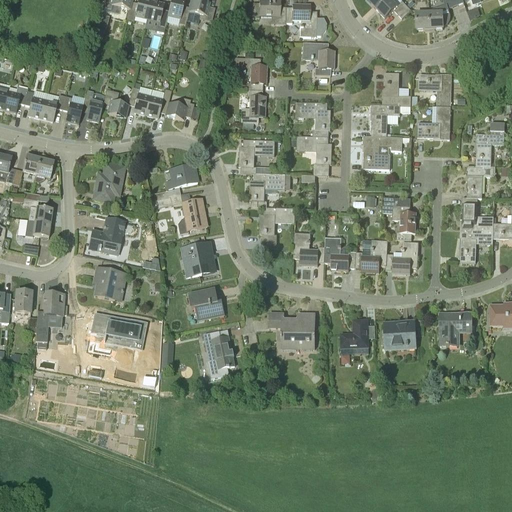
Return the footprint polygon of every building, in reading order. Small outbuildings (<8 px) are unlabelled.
[(111,7),(129,11),(130,12),(131,6),(132,4),(131,4),(132,0),(106,0),(104,10),(110,11),(111,7)] [(368,0),(367,2),(376,11),(387,0),(368,0)] [(397,17),(406,8),(402,4),(398,8),(389,0),(387,0),(376,11),(385,21),(393,12),(397,17)] [(442,0),(446,11),(452,9),(449,0),(442,0)] [(449,0),(452,9),(458,7),(456,0),(449,0)] [(138,1),(137,8),(131,6),(130,12),(127,22),(128,22),(131,23),(133,23),(134,19),(147,22),(152,4),(138,1)] [(185,23),(188,12),(181,10),(183,3),(172,1),(168,15),(167,19),(179,21),(178,26),(184,27),(185,23)] [(188,12),(185,23),(197,26),(199,21),(211,24),(214,10),(208,9),(209,5),(191,1),(188,12)] [(285,26),(286,10),(280,10),(280,4),(259,3),(259,6),(252,6),(251,21),(258,21),(258,19),(271,19),(271,27),(284,27),(284,25),(285,26)] [(167,19),(168,15),(161,13),(163,7),(152,4),(147,22),(158,25),(156,34),(163,35),(164,31),(167,19)] [(315,40),(315,38),(320,38),(325,32),(326,27),(323,21),(316,21),(316,15),(309,14),(309,8),(291,7),(291,10),(286,10),(285,26),(291,26),(291,24),(300,24),(300,39),(315,40)] [(406,8),(397,17),(402,21),(411,13),(406,8)] [(478,18),(474,11),(467,14),(470,23),(478,18)] [(430,14),(430,31),(443,31),(443,28),(444,28),(446,26),(448,24),(449,21),(450,18),(449,16),(448,12),(443,14),(430,14)] [(417,32),(430,31),(430,14),(416,15),(417,32)] [(107,18),(100,17),(94,40),(101,42),(104,29),(107,18)] [(333,72),(334,54),(327,54),(327,47),(302,46),(302,62),(317,63),(317,72),(314,71),(314,78),(329,78),(330,72),(333,72)] [(241,92),(247,93),(261,93),(262,87),(265,87),(266,69),(259,69),(260,62),(252,62),(253,55),(245,55),(245,62),(235,61),(234,77),(250,77),(249,86),(247,86),(247,87),(241,87),(241,92)] [(199,69),(208,70),(209,62),(200,61),(199,69)] [(382,108),(399,108),(399,109),(410,109),(410,99),(409,99),(400,99),(398,99),(399,76),(382,76),(382,108)] [(436,111),(450,111),(451,78),(435,77),(435,78),(419,78),(418,93),(437,93),(436,111)] [(146,117),(150,99),(137,96),(140,86),(135,85),(134,91),(132,90),(128,108),(134,109),(133,114),(146,117)] [(24,108),(27,94),(28,92),(18,89),(16,95),(8,93),(3,112),(15,115),(18,106),(24,108)] [(128,108),(132,90),(128,108),(116,105),(119,95),(106,92),(105,98),(103,105),(102,111),(107,112),(106,116),(125,121),(128,108)] [(65,99),(67,93),(62,91),(60,98),(59,98),(57,106),(45,103),(40,121),(52,124),(55,111),(62,113),(65,99)] [(166,112),(168,105),(171,93),(165,92),(163,98),(162,102),(150,99),(146,117),(157,120),(159,115),(165,117),(166,112)] [(261,100),(261,93),(247,93),(246,99),(249,99),(248,111),(241,111),(240,125),(257,126),(257,120),(265,121),(265,100),(261,100)] [(40,121),(45,103),(32,99),(33,95),(27,94),(24,108),(30,109),(28,116),(28,118),(40,121)] [(102,111),(103,105),(91,102),(91,99),(85,97),(83,107),(81,115),(87,116),(86,121),(98,124),(102,111)] [(81,115),(83,107),(70,104),(71,101),(65,99),(62,113),(67,114),(65,123),(78,126),(81,115)] [(166,112),(165,117),(166,117),(165,118),(183,123),(184,118),(190,120),(193,107),(190,106),(191,102),(182,100),(180,108),(168,105),(166,112)] [(312,139),(328,140),(328,134),(330,134),(330,113),(327,113),(327,106),(295,105),(295,107),(295,112),(295,120),(315,121),(314,133),(312,133),(312,139)] [(399,119),(399,115),(410,115),(410,109),(399,109),(399,108),(382,108),(371,108),(370,124),(371,124),(371,140),(363,140),(371,140),(371,141),(386,141),(401,141),(386,140),(386,118),(399,119)] [(450,111),(436,111),(436,126),(432,126),(417,125),(417,141),(433,141),(433,142),(449,143),(450,111)] [(80,127),(88,129),(89,122),(82,121),(80,127)] [(490,170),(495,170),(495,169),(490,169),(491,147),(503,148),(504,126),(490,126),(490,137),(475,137),(475,152),(475,169),(466,169),(475,170),(490,171),(490,170)] [(328,140),(312,139),(297,139),(297,142),(297,148),(296,154),(316,154),(316,167),(313,167),(313,178),(328,178),(329,167),(331,168),(332,147),(328,147),(328,140)] [(401,154),(401,141),(386,141),(371,141),(371,140),(363,140),(363,155),(363,172),(389,173),(389,158),(389,150),(390,150),(390,154),(401,154)] [(241,176),(253,177),(256,177),(256,170),(253,170),(254,158),(274,158),(274,144),(243,143),(243,150),(239,150),(239,170),(241,170),(241,176)] [(0,183),(12,187),(15,172),(9,170),(11,161),(0,157),(0,183)] [(26,158),(22,173),(23,173),(36,177),(39,162),(26,158)] [(39,162),(36,177),(34,184),(38,185),(44,182),(45,179),(50,180),(53,165),(39,162)] [(167,191),(197,185),(193,166),(168,172),(171,182),(165,183),(167,191)] [(118,200),(123,171),(105,167),(103,178),(98,177),(93,202),(113,206),(115,199),(118,200)] [(494,180),(495,170),(490,170),(490,171),(475,170),(466,169),(466,184),(467,184),(466,201),(476,202),(477,202),(477,201),(481,201),(482,179),(494,180)] [(510,171),(501,170),(501,179),(510,179),(510,171)] [(23,174),(15,172),(12,187),(19,188),(23,174)] [(284,192),(285,178),(261,177),(253,177),(253,186),(249,186),(249,203),(251,204),(251,210),(264,210),(266,210),(266,204),(264,204),(264,192),(284,192)] [(167,200),(180,198),(179,191),(150,197),(151,204),(159,202),(167,200)] [(24,202),(38,204),(39,197),(25,195),(24,202)] [(167,200),(169,208),(181,206),(182,206),(180,198),(167,200)] [(367,199),(366,209),(374,209),(375,199),(367,199)] [(415,237),(416,216),(409,215),(410,202),(383,200),(382,213),(393,213),(392,220),(400,220),(399,236),(397,236),(396,242),(411,243),(411,237),(415,237)] [(466,201),(462,201),(461,217),(460,217),(460,233),(492,234),(492,227),(493,227),(493,226),(493,220),(476,219),(477,202),(476,202),(466,201)] [(30,209),(37,210),(38,204),(24,202),(23,208),(30,209)] [(153,211),(161,210),(159,202),(151,204),(153,211)] [(201,202),(182,206),(181,206),(184,221),(181,222),(177,227),(179,237),(188,235),(188,233),(206,229),(201,202)] [(52,212),(37,210),(35,224),(50,226),(52,212)] [(150,213),(143,210),(141,217),(148,220),(150,213)] [(295,211),(266,210),(264,210),(263,217),(260,217),(259,238),(261,238),(261,250),(276,251),(276,238),(274,238),(275,225),(294,226),(295,211)] [(492,241),(511,242),(511,210),(511,227),(493,226),(493,227),(492,227),(492,234),(492,241)] [(126,226),(126,225),(107,221),(103,239),(91,236),(89,248),(100,250),(100,253),(118,257),(125,226),(126,226)] [(47,240),(50,226),(35,224),(34,224),(27,223),(25,237),(47,240)] [(492,241),(492,234),(460,233),(459,248),(460,248),(460,265),(475,265),(475,247),(492,247),(492,241)] [(325,250),(324,250),(318,250),(317,253),(309,252),(310,236),(294,236),(293,261),(300,261),(299,269),(317,269),(318,266),(324,266),(325,250)] [(355,271),(356,255),(349,255),(349,259),(334,258),(334,250),(340,251),(341,242),(338,241),(331,241),(325,241),(324,250),(325,250),(324,266),(330,266),(330,273),(348,274),(348,271),(355,271)] [(386,258),(387,257),(386,257),(387,244),(372,243),(371,251),(361,251),(361,256),(356,255),(355,271),(361,271),(360,275),(379,276),(379,269),(386,269),(386,258)] [(185,279),(215,273),(209,245),(180,251),(185,279)] [(386,258),(386,269),(385,273),(392,273),(392,276),(409,277),(410,271),(417,271),(418,246),(403,245),(402,261),(393,260),(393,257),(387,257),(386,258)] [(36,258),(38,249),(23,247),(21,255),(36,258)] [(121,304),(126,277),(96,270),(94,280),(97,281),(94,298),(121,304)] [(217,305),(215,291),(188,297),(191,311),(195,310),(197,323),(224,318),(221,304),(217,305)] [(30,317),(31,295),(16,294),(14,315),(30,317)] [(9,315),(10,297),(0,296),(0,312),(2,312),(2,314),(9,315)] [(44,296),(43,315),(38,315),(38,314),(37,314),(37,321),(36,335),(35,351),(46,352),(47,328),(62,329),(63,320),(63,319),(63,317),(66,317),(67,308),(63,308),(64,297),(63,297),(63,301),(58,301),(58,297),(44,296)] [(511,331),(511,307),(507,307),(507,308),(490,308),(490,329),(502,329),(502,331),(511,331)] [(270,316),(270,330),(282,330),(282,352),(314,352),(314,317),(298,316),(298,321),(298,322),(297,330),(283,330),(283,321),(283,316),(270,316)] [(471,336),(471,319),(453,318),(453,321),(440,321),(439,336),(439,349),(459,350),(459,336),(471,336)] [(120,324),(96,319),(92,337),(90,336),(90,337),(104,340),(103,348),(104,348),(105,341),(123,344),(122,349),(140,352),(145,328),(146,328),(147,326),(132,324),(131,328),(119,325),(120,324)] [(35,335),(36,321),(27,320),(26,335),(35,335)] [(353,356),(353,351),(367,351),(367,323),(354,324),(354,337),(341,337),(341,352),(342,357),(353,356)] [(400,326),(400,325),(384,326),(385,353),(415,352),(414,326),(400,326)] [(85,334),(75,334),(74,360),(90,360),(90,341),(84,341),(85,334)] [(220,341),(219,334),(204,337),(205,344),(207,353),(212,351),(215,362),(208,364),(211,381),(229,377),(227,369),(234,368),(229,339),(220,341)] [(161,369),(172,369),(173,344),(162,344),(161,369)] [(20,356),(11,356),(11,359),(9,359),(8,366),(10,366),(19,366),(20,356)] [(156,381),(144,378),(143,387),(155,390),(156,381)] [(370,392),(372,405),(379,403),(377,391),(370,392)]
